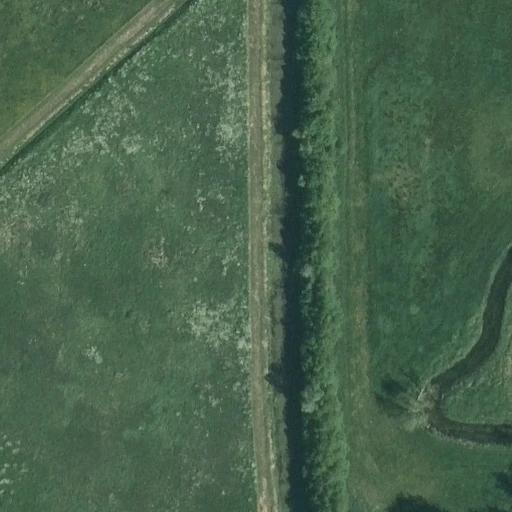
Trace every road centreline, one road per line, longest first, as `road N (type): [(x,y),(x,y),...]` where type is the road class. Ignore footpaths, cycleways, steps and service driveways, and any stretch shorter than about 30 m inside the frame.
road 1 (track): [(254,0),(267,511)]
road 2 (track): [(0,157),(174,0)]
